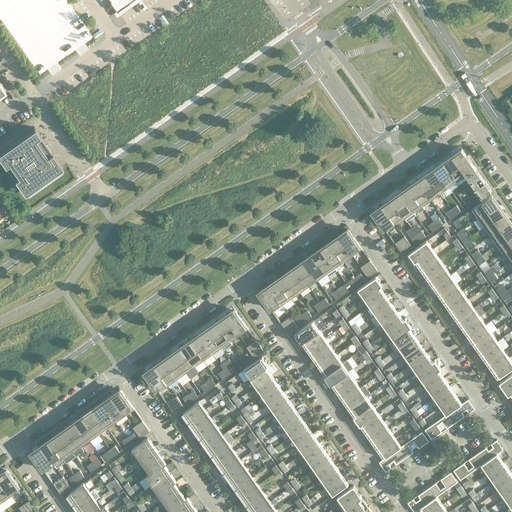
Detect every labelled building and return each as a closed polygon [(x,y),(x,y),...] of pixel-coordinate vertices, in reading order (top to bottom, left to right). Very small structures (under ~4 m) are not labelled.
[(66,100),(66,101),(66,102),(67,103),(67,102),(70,107),(71,108),(72,109),(72,110),(74,113),(88,133),(90,136),(91,136),(92,137),(91,138),(92,138),(96,143),(95,143),(96,144),(97,145),(98,144),(99,144),(98,144),(103,140),(103,141),(104,140),(109,136),(109,137),(110,136),(114,133),(115,132),(120,129),(121,128),(125,125),(126,125),(126,124),(127,124),(126,123),(127,123),(126,122),(122,117),(123,117),(122,116),(120,114),(130,107),(132,109),(131,109),(132,110),(133,111),(134,110),(135,110),(135,109),(139,107),(140,106),(142,105),(143,104),(147,101),(148,101),(150,99),(150,100),(151,99),(150,99),(154,96),(155,96),(155,95),(157,94),(158,94),(158,93),(162,91),(163,90),(165,89),(166,88),(170,85),(171,85),(170,85),(172,83),(172,84),(173,83),(177,80),(178,80),(178,79),(180,78),(181,78),(181,77),(185,75),(186,74),(187,73),(188,72),(192,69),(192,70),(193,69),(195,67),(195,68),(196,67),(200,64),(201,64),(201,63),(202,62),(203,62),(203,61),(207,59),(208,58),(210,57),(211,56),(215,53),(215,54),(216,53),(218,51),(218,52),(219,51),(218,51),(222,48),(223,48),(223,47),(225,46),(224,45),(224,44),(222,43),(232,36),(233,38),(234,39),(237,43),(238,44),(239,45),(239,44),(239,45),(240,44),(245,41),(246,40),(250,37),(251,37),(251,36),(256,33),(257,32),(262,29),(263,28),(262,28),(267,25),(268,24),(269,24),(268,23),(268,22),(267,22),(264,17),(264,16),(263,16),(263,15),(262,15),(259,10),(259,9),(258,9),(258,8),(258,7),(257,8),(254,3),(254,2),(253,2),(253,1),(252,0),(208,0),(207,1),(208,2),(208,3),(209,3),(212,7),(212,8),(213,8),(219,18),(108,96),(101,87),(101,86),(100,86),(97,81),(97,80),(96,80),(96,79),(95,80),(94,80),(90,84),(89,84),(84,88),(83,88),(78,92),(78,91),(77,92),(78,92),(73,96),(73,95),(72,96),(67,99),(66,100)] [(133,0),(110,0),(118,11),(133,0)] [(63,168),(34,127),(0,151),(0,158),(26,195),(63,168)] [(491,190),(463,150),(454,156),(467,175),(468,177),(482,196),(491,190)] [(467,175),(454,156),(445,162),(460,183),(468,177),(467,175)] [(460,183),(445,162),(436,169),(449,187),(451,190),(460,183)] [(449,187),(436,169),(427,175),(440,193),(449,187)] [(440,193),(427,175),(418,181),(432,200),(440,193)] [(432,200),(418,181),(410,187),(423,206),(432,200)] [(425,208),(423,206),(410,187),(401,193),(416,215),(425,208)] [(416,215),(401,193),(392,200),(405,218),(407,221),(416,215)] [(473,193),(469,196),(473,203),(478,199),(473,193)] [(497,204),(490,195),(472,208),(478,217),(497,204)] [(473,203),(469,196),(464,199),(469,206),(473,203)] [(405,218),(392,200),(383,206),(396,224),(405,218)] [(503,213),(497,204),(478,217),(485,226),(503,213)] [(396,224),(383,206),(374,212),(387,231),(396,224)] [(456,206),(451,209),(456,215),(460,212),(456,206)] [(456,215),(451,209),(447,212),(451,218),(456,215)] [(509,222),(503,213),(485,226),(491,235),(509,222)] [(460,217),(454,222),(457,226),(463,222),(460,217)] [(438,218),(434,221),(438,227),(442,224),(438,218)] [(438,227),(434,221),(429,224),(433,231),(438,227)] [(511,233),(511,225),(509,222),(491,235),(497,244),(511,233)] [(349,230),(340,236),(353,255),(362,248),(349,230)] [(420,230),(416,234),(420,240),(425,237),(420,230)] [(466,233),(460,237),(463,242),(469,237),(466,233)] [(511,246),(511,233),(497,244),(503,253),(511,246)] [(420,240),(416,234),(411,237),(416,243),(420,240)] [(404,235),(395,242),(402,252),(412,246),(404,235)] [(353,255),(340,236),(331,242),(344,261),(353,255)] [(472,242),(469,237),(463,242),(466,246),(472,242)] [(433,249),(427,240),(409,253),(412,258),(411,258),(412,259),(413,259),(415,262),(433,249)] [(344,261),(331,242),(322,249),(335,267),(336,267),(344,261)] [(511,259),(511,246),(503,253),(509,262),(511,259)] [(335,267),(322,249),(314,255),(327,273),(326,274),(328,277),(338,270),(336,267),(335,267)] [(439,257),(433,249),(415,262),(417,260),(423,268),(439,257)] [(478,250),(472,255),(475,259),(482,255),(478,250)] [(327,273),(314,255),(305,261),(318,280),(326,274),(327,273)] [(485,259),(482,255),(475,259),(479,264),(485,259)] [(445,266),(439,257),(423,268),(429,277),(445,266)] [(361,266),(368,277),(377,270),(370,259),(361,266)] [(318,280),(305,261),(296,267),(309,286),(318,280)] [(450,274),(445,266),(429,277),(435,285),(450,274)] [(309,286),(296,267),(287,274),(300,292),(309,286)] [(491,268),(485,272),(488,277),(494,272),(491,268)] [(497,277),(494,272),(488,277),(491,281),(497,277)] [(360,273),(355,276),(359,283),(365,279),(360,273)] [(300,292),(287,274),(278,280),(291,298),(300,292)] [(456,282),(450,274),(435,285),(441,293),(456,282)] [(359,283),(355,276),(350,280),(354,286),(359,283)] [(378,279),(376,276),(358,289),(364,298),(382,285),(379,280),(380,280),(379,279),(378,279)] [(291,298),(278,280),(269,286),(282,305),(291,298)] [(462,291),(456,282),(441,293),(446,302),(462,291)] [(343,285),(337,289),(342,295),(347,291),(343,285)] [(382,285),(364,298),(370,306),(385,295),(380,287),(382,285)] [(282,305),(269,286),(260,292),(273,311),(282,305)] [(503,286),(497,290),(500,294),(507,290),(503,286)] [(342,295),(337,289),(332,293),(336,299),(342,295)] [(510,295),(507,290),(500,294),(503,299),(510,295)] [(468,299),(462,291),(446,302),(452,310),(468,299)] [(391,303),(385,295),(370,306),(376,314),(391,303)] [(325,298),(320,301),(324,308),(329,304),(325,298)] [(474,307),(468,299),(452,310),(458,318),(474,307)] [(324,308),(320,301),(314,305),(319,311),(324,308)] [(397,312),(391,303),(376,314),(381,323),(397,312)] [(480,316),(474,307),(458,318),(464,327),(480,316)] [(235,310),(226,316),(239,335),(248,329),(235,310)] [(307,310),(302,314),(307,320),(312,316),(307,310)] [(403,320),(397,312),(381,323),(387,331),(405,318),(403,320)] [(307,320),(302,314),(297,318),(301,324),(307,320)] [(281,322),(289,333),(298,326),(290,315),(281,322)] [(239,335),(226,316),(217,323),(230,341),(231,341),(239,335)] [(486,324),(480,316),(464,327),(470,335),(486,324)] [(408,321),(405,318),(387,331),(393,339),(411,327),(408,322),(409,321),(408,321)] [(319,329),(313,320),(295,333),(298,338),(298,339),(299,339),(301,342),(319,329)] [(230,341),(217,323),(209,329),(224,350),(233,344),(231,341),(230,341)] [(492,332),(486,324),(470,335),(476,343),(492,332)] [(412,327),(411,327),(393,339),(399,348),(415,337),(409,329),(412,327)] [(224,350),(209,329),(200,335),(213,354),(215,357),(224,350)] [(325,337),(319,329),(301,342),(304,341),(309,349),(325,337)] [(497,341),(492,332),(476,343),(482,352),(497,341)] [(213,354),(200,335),(191,341),(204,360),(207,365),(216,359),(215,357),(213,354)] [(331,346),(325,337),(309,349),(315,357),(331,346)] [(421,345),(415,337),(399,348),(405,356),(421,345)] [(376,339),(370,343),(375,350),(381,346),(376,339)] [(247,346),(254,357),(264,350),(256,340),(247,346)] [(204,360),(191,341),(182,348),(195,366),(204,360)] [(503,349),(497,341),(482,352),(488,360),(503,349)] [(427,353),(421,345),(405,356),(411,364),(427,353)] [(337,354),(331,346),(315,357),(321,365),(337,354)] [(195,366),(182,348),(173,354),(186,372),(195,366)] [(509,357),(503,349),(488,360),(493,368),(509,357)] [(247,353),(241,356),(246,363),(251,359),(247,353)] [(432,361),(427,353),(411,364),(417,373),(435,360),(432,361)] [(186,372),(173,354),(164,360),(177,379),(178,378),(186,372)] [(343,362),(337,354),(321,365),(327,373),(324,375),(343,362)] [(246,363),(241,356),(236,360),(240,367),(246,363)] [(264,360),(262,356),(244,369),(250,378),(268,365),(265,360),(266,360),(265,359),(264,360)] [(511,368),(511,361),(509,357),(493,368),(500,377),(511,368)] [(348,359),(343,362),(324,375),(328,380),(327,380),(327,381),(328,381),(330,384),(348,371),(353,367),(348,359)] [(177,379),(164,360),(156,366),(169,385),(168,385),(170,388),(180,381),(178,378),(177,379)] [(437,363),(435,360),(417,373),(423,381),(441,368),(437,364),(438,363),(438,362),(437,363)] [(229,365),(224,369),(228,375),(233,371),(229,365)] [(268,365),(250,378),(256,386),(272,375),(266,367),(268,365)] [(169,385),(156,366),(146,373),(160,391),(168,385),(169,385)] [(441,369),(441,368),(423,381),(428,389),(444,378),(439,370),(441,369)] [(228,375),(224,369),(218,373),(223,379),(228,375)] [(354,379),(348,371),(330,384),(331,384),(333,382),(339,390),(354,379)] [(511,373),(499,383),(508,395),(511,400),(511,373)] [(278,383),(272,375),(256,386),(262,394),(278,383)] [(211,378),(206,381),(210,388),(216,384),(211,378)] [(450,387),(444,378),(428,389),(434,398),(450,387)] [(360,387),(354,379),(339,390),(344,399),(360,387)] [(210,388),(206,381),(201,385),(205,391),(210,388)] [(283,392),(278,383),(262,394),(268,403),(283,392)] [(366,396),(360,387),(344,399),(350,407),(366,396)] [(456,395),(450,387),(434,398),(440,406),(456,395)] [(121,390),(112,397),(125,415),(126,415),(135,409),(121,390)] [(194,390),(188,394),(193,400),(198,396),(194,390)] [(289,400),(283,392),(268,403),(274,411),(289,400)] [(193,400),(188,394),(183,398),(187,404),(193,400)] [(462,403),(456,395),(440,406),(446,414),(462,403)] [(167,402),(175,413),(184,406),(177,396),(167,402)] [(372,404),(366,396),(350,407),(356,415),(354,417),(372,404)] [(125,415),(112,397),(104,403),(117,421),(116,422),(118,424),(128,418),(126,415),(125,415)] [(475,408),(468,398),(462,403),(446,414),(425,429),(432,439),(442,431),(437,425),(442,421),(447,428),(457,421),(458,421),(458,420),(465,415),(462,412),(467,409),(469,412),(475,408)] [(205,409),(199,400),(183,412),(184,412),(185,411),(186,413),(185,414),(190,420),(205,409)] [(295,408),(289,400),(274,411),(279,419),(295,408)] [(117,421),(104,403),(95,409),(108,428),(116,422),(117,421)] [(378,412),(372,404),(354,417),(357,421),(356,422),(357,423),(358,422),(360,425),(378,412)] [(301,417),(295,408),(279,419),(285,428),(301,417)] [(108,428),(95,409),(86,415),(99,434),(108,428)] [(211,418),(205,409),(190,420),(194,427),(195,426),(196,428),(195,428),(195,429),(211,418)] [(384,421),(378,412),(360,425),(360,426),(362,424),(368,432),(384,421)] [(99,434),(86,415),(77,421),(90,440),(99,434)] [(307,425),(301,417),(285,428),(291,436),(307,425)] [(217,426),(211,418),(195,429),(196,429),(197,428),(198,430),(197,430),(201,437),(217,426)] [(133,426),(140,437),(150,430),(142,420),(133,426)] [(90,440),(77,421),(68,428),(81,446),(90,440)] [(390,429),(384,421),(368,432),(374,440),(390,429)] [(313,433),(307,425),(291,436),(297,444),(313,433)] [(223,434),(217,426),(201,437),(206,444),(207,443),(208,444),(207,445),(223,434)] [(81,446),(68,428),(59,434),(73,452),(81,446)] [(395,437),(390,429),(374,440),(380,449),(395,437)] [(429,440),(422,431),(401,446),(386,457),(385,457),(379,461),(386,471),(392,467),(389,464),(394,460),(396,464),(403,459),(404,458),(414,451),(409,444),(414,441),(419,448),(429,440)] [(133,433),(127,437),(132,443),(137,439),(133,433)] [(319,442),(313,433),(297,444),(303,453),(319,442)] [(73,452),(59,434),(51,440),(64,459),(73,452)] [(229,443),(223,434),(207,445),(207,446),(208,445),(209,446),(208,447),(213,454),(229,443)] [(132,443),(127,437),(122,440),(127,447),(132,443)] [(148,438),(148,437),(132,448),(138,457),(154,446),(150,439),(149,440),(147,438),(148,438)] [(401,446),(395,437),(380,449),(385,457),(386,457),(401,446)] [(504,449),(497,439),(491,443),(493,447),(489,450),(486,446),(479,451),(479,452),(469,459),(474,466),(469,469),(464,462),(453,470),(460,479),(481,465),(481,464),(497,453),(504,449)] [(66,462),(64,459),(51,440),(42,446),(55,465),(57,468),(66,462)] [(325,450),(319,442),(303,453),(309,461),(325,450)] [(235,451),(229,443),(213,454),(218,460),(219,459),(220,461),(219,462),(235,451)] [(115,445),(110,449),(114,455),(120,452),(115,445)] [(55,465),(42,446),(33,453),(46,471),(55,465)] [(159,452),(154,446),(138,457),(144,465),(159,455),(159,454),(159,455),(158,453),(159,452)] [(114,455),(110,449),(104,453),(109,459),(114,455)] [(330,458),(325,450),(309,461),(315,469),(330,458)] [(241,459),(235,451),(219,462),(220,461),(221,463),(220,464),(225,470),(241,459)] [(481,464),(481,465),(487,473),(503,462),(497,453),(481,464)] [(159,455),(144,465),(150,473),(146,476),(166,462),(161,456),(160,457),(159,455)] [(97,458),(92,462),(97,468),(102,464),(97,458)] [(336,467),(330,458),(315,469),(321,478),(336,467)] [(246,468),(241,459),(225,470),(229,477),(230,476),(232,478),(231,479),(246,468)] [(97,468),(92,462),(87,465),(91,472),(97,468)] [(166,463),(166,462),(146,476),(152,485),(169,473),(169,472),(169,473),(168,471),(169,470),(164,464),(166,463)] [(509,470),(503,462),(487,473),(493,481),(509,470)] [(342,475),(336,467),(321,478),(326,486),(342,475)] [(252,476),(246,468),(231,479),(232,478),(233,480),(232,481),(237,487),(252,476)] [(21,489),(8,470),(0,475),(0,478),(12,495),(21,489)] [(80,470),(74,474),(79,480),(84,477),(80,470)] [(511,480),(511,474),(509,470),(493,481),(499,489),(511,480)] [(458,481),(451,471),(441,479),(445,486),(440,489),(436,482),(426,489),(425,490),(418,495),(420,498),(416,501),(413,498),(408,502),(414,511),(421,507),(437,496),(458,481)] [(169,473),(152,485),(158,493),(176,480),(171,474),(170,475),(169,473)] [(79,480),(74,474),(69,478),(74,484),(79,480)] [(348,484),(342,475),(326,486),(333,495),(348,484)] [(54,482),(61,493),(70,486),(63,476),(54,482)] [(258,484),(252,476),(237,487),(241,494),(242,493),(243,495),(242,495),(258,484)] [(12,495),(0,478),(0,497),(3,501),(12,495)] [(176,481),(176,480),(158,493),(164,501),(179,491),(178,491),(177,489),(178,488),(174,482),(176,481)] [(511,480),(499,489),(505,498),(511,492),(511,480)] [(90,491),(84,482),(68,493),(68,494),(69,493),(70,495),(69,496),(74,502),(90,491)] [(264,493),(258,484),(242,495),(243,496),(244,495),(245,496),(244,497),(248,504),(264,493)] [(362,497),(353,485),(337,497),(346,509),(344,510),(344,511),(360,511),(369,506),(369,505),(368,506),(362,497)] [(96,499),(90,491),(74,502),(79,509),(80,508),(81,510),(80,510),(81,510),(96,499)] [(179,491),(164,501),(170,510),(187,497),(185,498),(181,492),(180,493),(179,491)] [(254,511),(270,501),(264,493),(248,504),(253,510),(254,510),(255,511),(254,511)] [(421,507),(424,511),(431,511),(442,504),(437,496),(421,507)] [(192,504),(187,497),(170,510),(171,511),(184,511),(193,506),(192,506),(191,504),(192,504)] [(101,507),(96,499),(81,510),(82,511),(81,511),(95,511),(106,505),(105,505),(101,507)] [(33,511),(36,510),(29,500),(19,506),(23,511),(33,511)] [(271,511),(276,509),(270,501),(254,511),(255,511),(271,511)]
